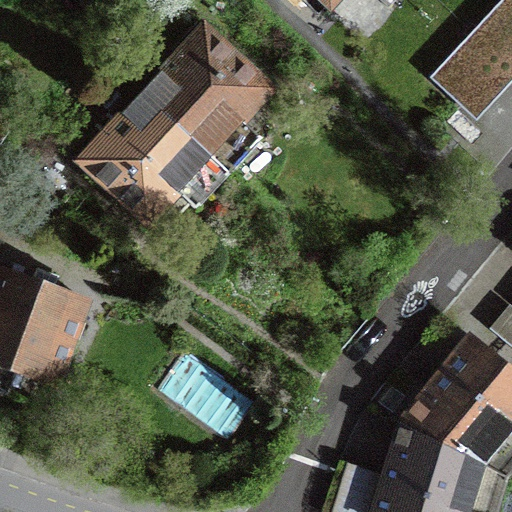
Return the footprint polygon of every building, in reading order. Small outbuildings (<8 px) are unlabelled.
[(317,0),(331,13),(342,0),(317,0)] [(511,0),(504,0),(474,33),(511,68),(511,0)] [(204,29),(143,95),(228,174),(260,139),(242,122),(271,90),(204,29)] [(474,116),(511,75),(511,68),(474,33),(433,77),(474,116)] [(195,209),(228,174),(143,95),(81,161),(148,223),(177,192),(195,209)] [(16,372),(55,386),(86,301),(0,269),(0,392),(8,395),(16,372)] [(493,331),(511,346),(511,308),(493,331)] [(511,371),(473,339),(404,422),(507,478),(511,471),(511,371)] [(495,511),(507,478),(404,422),(374,511),(495,511)]
